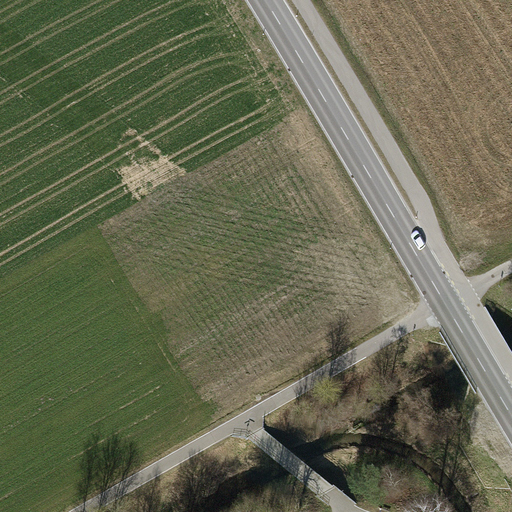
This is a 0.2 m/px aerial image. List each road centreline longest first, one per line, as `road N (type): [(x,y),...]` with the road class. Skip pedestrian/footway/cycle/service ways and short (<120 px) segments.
road 1 (primary): [(265,0),(446,303)]
road 2 (track): [(446,303),(247,421)]
road 3 (track): [(247,421),(81,511)]
road 4 (track): [(247,421),(343,511)]
road 5 (primary): [(446,303),(511,412)]
